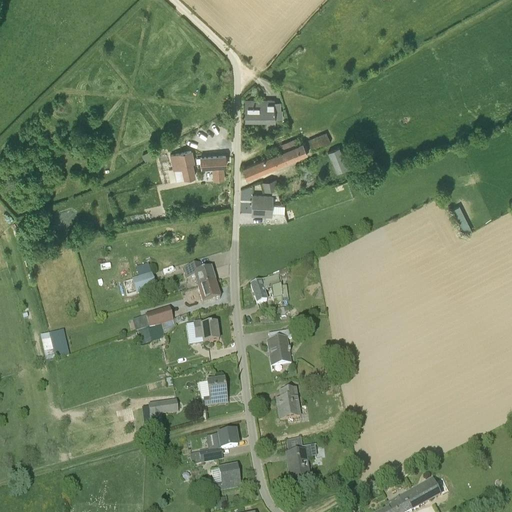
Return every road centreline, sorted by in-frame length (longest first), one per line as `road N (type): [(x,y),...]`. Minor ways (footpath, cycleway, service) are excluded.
road 1 (residential): [(276,511),(256,458),(238,333),(236,74)]
road 2 (track): [(249,414),(0,486)]
